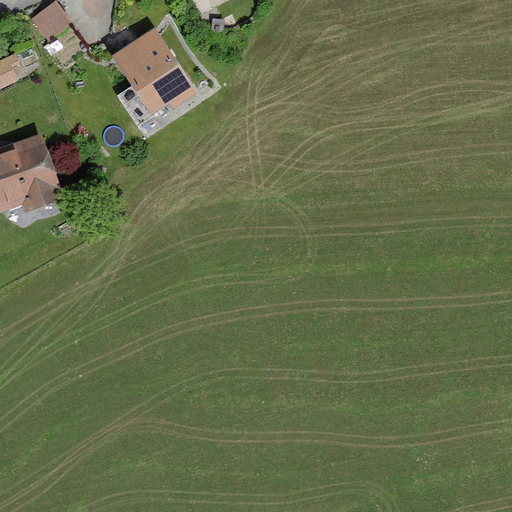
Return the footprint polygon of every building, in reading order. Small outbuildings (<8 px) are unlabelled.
[(210,10),(204,0),(184,0),(193,18),(210,10)] [(29,20),(45,42),(67,26),(52,4),(29,20)] [(195,93),(154,31),(109,61),(146,118),(168,104),(171,109),(195,93)] [(14,67),(10,58),(0,62),(0,88),(13,83),(7,70),(14,67)] [(62,203),(41,138),(0,151),(0,215),(20,209),(22,216),(62,203)]
